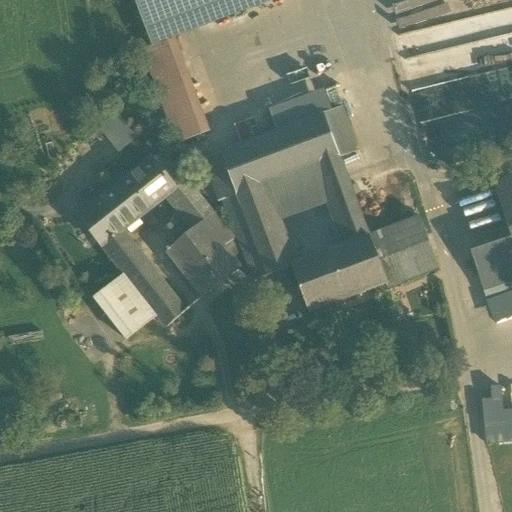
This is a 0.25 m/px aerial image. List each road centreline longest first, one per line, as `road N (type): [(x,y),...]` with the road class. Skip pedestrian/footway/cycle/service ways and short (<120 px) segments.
road 1 (unknown): [(264,511),(267,409),(469,348)]
road 2 (track): [(0,457),(267,409)]
